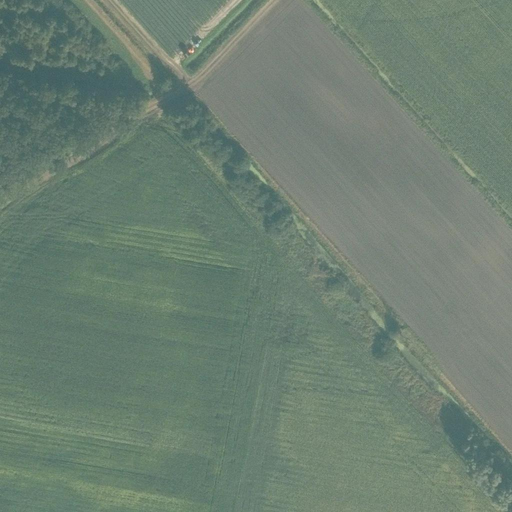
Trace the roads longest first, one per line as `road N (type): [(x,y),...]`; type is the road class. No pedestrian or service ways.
road 1 (track): [(274,0),(194,81),(0,210)]
road 2 (track): [(78,0),(169,98)]
